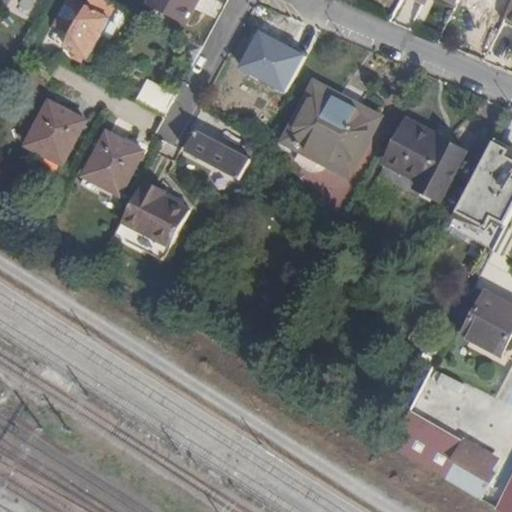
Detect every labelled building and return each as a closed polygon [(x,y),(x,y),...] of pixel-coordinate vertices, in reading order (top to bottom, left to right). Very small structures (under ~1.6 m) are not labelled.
[(69,48),(88,0),(65,0),(49,40),(69,48)] [(120,4),(111,0),(95,0),(70,49),(90,59),(120,4)] [(157,0),(153,7),(190,25),(202,0),(157,0)] [(308,56),(260,32),(240,72),(288,96),(308,56)] [(138,102),(168,118),(179,96),(150,81),(138,102)] [(319,85),(316,89),(357,111),(360,107),(319,85)] [(357,111),(316,89),(289,140),(351,173),(380,118),(360,107),(357,111)] [(30,146),(64,165),(88,121),(52,103),(30,146)] [(190,151),(243,179),(253,159),(201,132),(190,151)] [(87,178),(122,197),(146,154),(110,134),(87,178)] [(462,165),(401,136),(380,175),(415,193),(410,201),(437,215),(462,165)] [(511,150),(511,149),(496,141),(458,214),(488,230),(494,220),(507,227),(511,217),(511,158),(509,157),(511,150)] [(169,193),(145,181),(142,186),(167,198),(169,193)] [(142,186),(116,237),(148,254),(155,240),(173,250),(193,212),(167,198),(142,186)] [(155,240),(148,254),(166,263),(173,250),(155,240)] [(464,336),(502,356),(511,337),(511,304),(488,291),(464,336)] [(457,460),(495,483),(499,476),(493,472),(500,460),(469,441),(457,460)]
